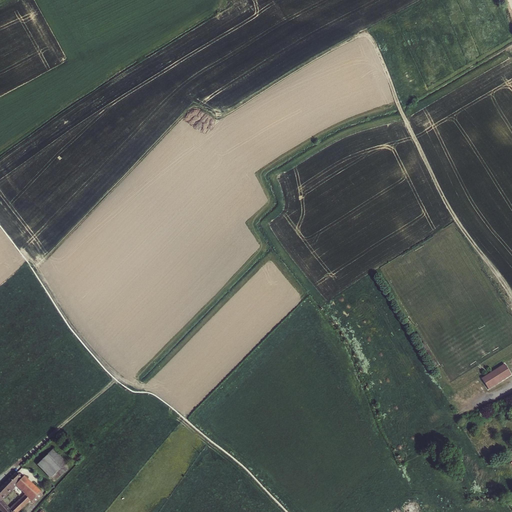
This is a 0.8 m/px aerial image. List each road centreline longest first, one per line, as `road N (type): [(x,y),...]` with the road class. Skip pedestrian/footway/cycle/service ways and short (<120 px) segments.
road 1 (track): [(511,297),(439,196),(375,45),(354,35),(219,117),(187,112),(31,269)]
road 2 (track): [(115,381),(16,464)]
